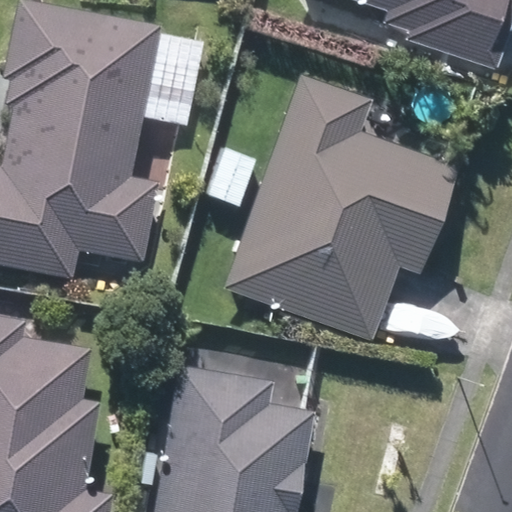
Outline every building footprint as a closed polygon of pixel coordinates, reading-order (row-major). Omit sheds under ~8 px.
[(378,0),(375,19),(474,53),(501,14),(504,0),(378,0)] [(145,12),(6,1),(0,76),(0,256),(68,262),(136,250),(149,181),(132,178),(145,12)] [(294,82),(222,276),(371,331),(438,154),(353,119),(356,104),(294,82)] [(257,156),(224,144),(206,194),(238,206),(257,156)] [(98,511),(122,334),(0,321),(0,511),(98,511)] [(172,358),(144,511),(289,511),(279,509),(297,376),(172,358)]
